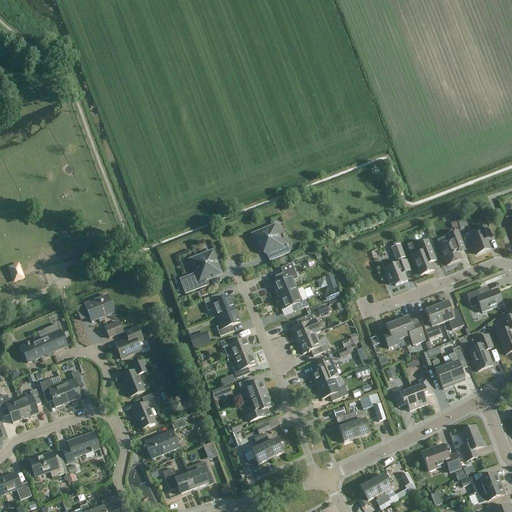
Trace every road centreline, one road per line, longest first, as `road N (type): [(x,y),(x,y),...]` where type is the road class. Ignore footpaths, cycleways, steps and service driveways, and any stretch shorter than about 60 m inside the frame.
road 1 (residential): [(318,481),(239,276)]
road 2 (residential): [(325,478),(482,397)]
road 3 (residential): [(361,315),(492,263),(511,265)]
